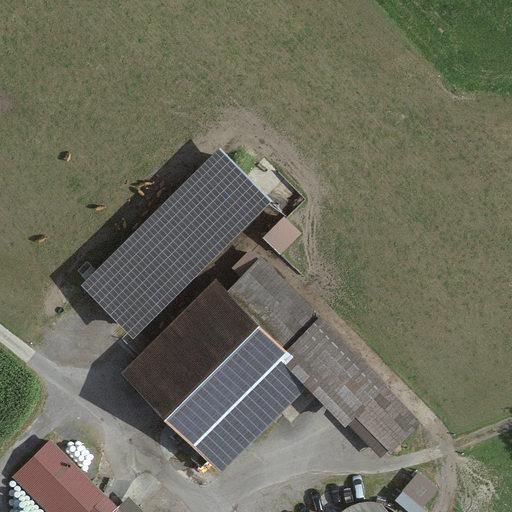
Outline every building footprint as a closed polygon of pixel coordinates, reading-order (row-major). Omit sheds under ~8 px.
[(271,203),(220,151),(82,287),(133,339),(271,203)] [(286,213),(265,234),(281,250),(303,229),(286,213)] [(217,283),(120,371),(201,459),(268,398),(274,405),(304,378),(381,462),(417,430),(261,260),(228,290),(217,283)] [(124,511),(49,435),(7,476),(41,511),(124,511)] [(423,470),(405,485),(421,504),(439,489),(423,470)] [(346,511),(393,511),(381,492),(346,511)]
